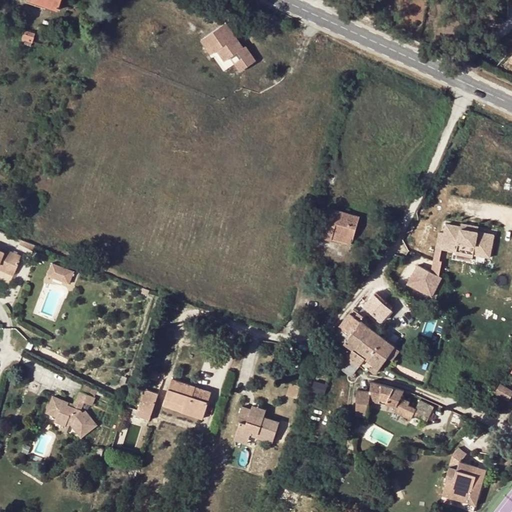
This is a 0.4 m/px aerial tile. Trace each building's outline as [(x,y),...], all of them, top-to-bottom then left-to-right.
[(58,10),(61,0),(28,0),(34,2),(58,10)] [(257,62),(246,46),(244,48),(227,23),(206,37),(216,52),(218,51),(226,62),(238,52),(243,58),(235,64),(241,72),(257,62)] [(33,43),(36,34),(26,31),(23,40),(33,43)] [(216,52),(206,37),(202,40),(212,55),(216,52)] [(328,224),(320,222),(316,236),(332,241),(332,238),(335,230),(354,236),(359,217),(332,209),(328,224)] [(478,228),(478,227),(461,223),(461,226),(461,228),(477,231),(478,232),(478,228)] [(478,232),(477,231),(461,228),(461,226),(446,224),(444,233),(442,248),(456,251),(456,253),(469,256),(473,257),(473,254),(490,257),(494,235),(478,232)] [(354,236),(335,230),(332,238),(352,244),(354,236)] [(442,248),(444,233),(440,232),(432,274),(441,278),(443,265),(441,264),(444,249),(442,248)] [(34,251),(36,246),(22,240),(20,245),(28,249),(28,250),(34,251)] [(0,266),(15,273),(22,256),(4,249),(3,252),(0,250),(0,266)] [(73,280),(76,271),(55,262),(51,270),(73,280)] [(441,278),(414,265),(406,281),(433,294),(441,278)] [(15,273),(0,266),(0,270),(14,276),(15,273)] [(73,280),(51,270),(48,276),(70,285),(73,280)] [(391,310),(375,294),(364,305),(378,319),(381,321),(391,310)] [(350,314),(334,334),(343,341),(340,345),(347,350),(350,346),(354,349),(361,339),(373,347),(387,357),(391,360),(392,361),(400,351),(395,347),(398,345),(403,336),(396,332),(390,343),(371,329),(361,322),(364,318),(358,314),(357,315),(357,313),(355,313),(352,313),(350,313),(350,314)] [(425,315),(421,324),(436,330),(440,321),(433,318),(434,315),(430,314),(430,316),(425,315)] [(348,356),(360,365),(373,347),(361,339),(354,349),(348,356)] [(318,360),(326,347),(318,343),(311,356),(318,360)] [(377,372),(381,367),(387,357),(373,347),(360,365),(368,371),(369,369),(371,367),(377,372)] [(344,362),(343,363),(355,373),(356,371),(359,367),(360,365),(348,356),(347,358),(344,362)] [(343,363),(340,367),(352,377),(355,373),(343,363)] [(182,412),(203,419),(208,402),(193,397),(196,387),(173,379),(166,399),(185,405),(182,412)] [(370,391),(369,400),(396,407),(394,411),(411,420),(414,414),(427,420),(433,408),(420,401),(416,409),(408,405),(410,402),(401,398),(404,391),(375,383),(371,382),(370,391)] [(81,383),(79,389),(95,396),(98,389),(81,383)] [(297,398),(300,387),(291,384),(287,395),(297,398)] [(509,402),(511,397),(511,390),(501,384),(495,394),(509,402)] [(196,387),(193,397),(208,402),(211,392),(196,387)] [(48,404),(59,408),(56,415),(54,420),(60,422),(65,424),(66,421),(69,422),(70,422),(81,437),(98,424),(87,410),(84,413),(81,408),(83,401),(92,404),(95,396),(79,389),(73,404),(51,395),(48,404)] [(158,394),(145,389),(139,410),(134,409),(133,415),(150,420),(158,394)] [(358,416),(367,417),(369,400),(370,391),(358,391),(357,416),(358,416)] [(182,412),(185,405),(166,399),(164,406),(182,412)] [(56,415),(59,408),(48,404),(46,411),(56,415)] [(265,418),(267,411),(253,406),(251,410),(250,413),(265,418)] [(274,443),(281,423),(265,418),(250,413),(251,410),(243,407),(238,421),(241,422),(235,439),(248,444),(251,435),(274,443)] [(65,431),(69,422),(66,421),(65,424),(60,422),(57,428),(65,431)] [(478,495),(482,482),(479,482),(480,476),(479,476),(476,471),(476,468),(460,463),(467,453),(460,449),(453,457),(446,481),(449,482),(448,483),(447,483),(445,489),(452,491),(453,487),(456,488),(454,494),(469,499),(468,503),(476,505),(479,495),(478,495)] [(480,476),(479,482),(482,482),(483,483),(486,471),(476,468),(476,471),(479,476),(480,476)] [(443,496),(468,503),(469,499),(454,494),(456,488),(453,487),(452,491),(445,489),(443,496)]
